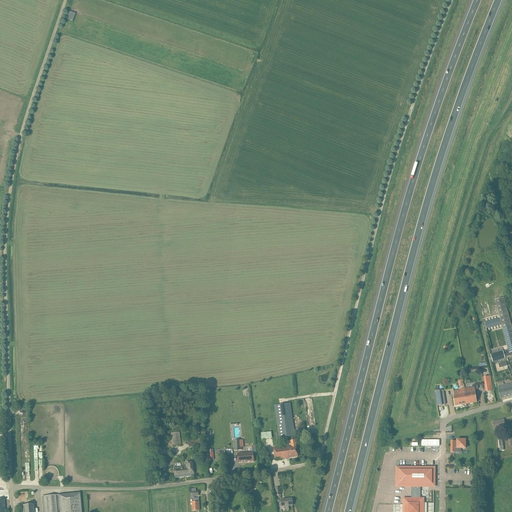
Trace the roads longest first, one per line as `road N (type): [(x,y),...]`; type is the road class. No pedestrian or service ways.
road 1 (unclassified): [(207,480),(318,457),(382,199),(451,0)]
road 2 (motorway): [(347,511),(424,209),(497,0)]
road 3 (motorway): [(477,0),(405,205),(328,511)]
road 4 (unclassified): [(10,486),(6,218),(18,144),(64,0)]
road 5 (unclassified): [(10,486),(138,489),(207,480)]
